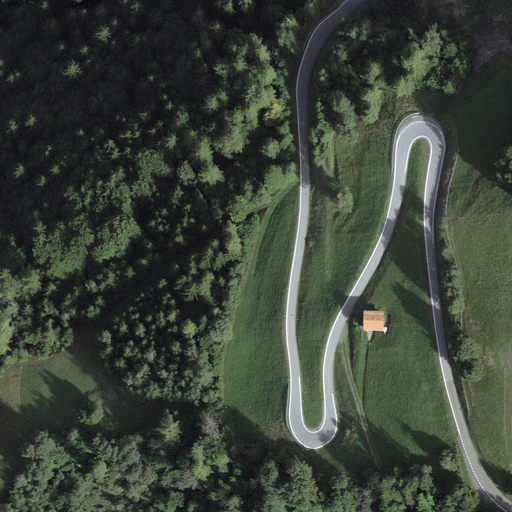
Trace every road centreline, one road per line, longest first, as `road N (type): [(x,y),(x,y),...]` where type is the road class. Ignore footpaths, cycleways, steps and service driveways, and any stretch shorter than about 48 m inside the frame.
road 1 (unclassified): [(511,509),(470,453),(445,365),(428,216),(438,144),(424,129),(406,136),(385,238),(329,348),(328,430),(312,440),(298,427),(289,312),(305,181),(303,74),(317,38),(349,0)]
road 2 (track): [(337,329),(385,479)]
